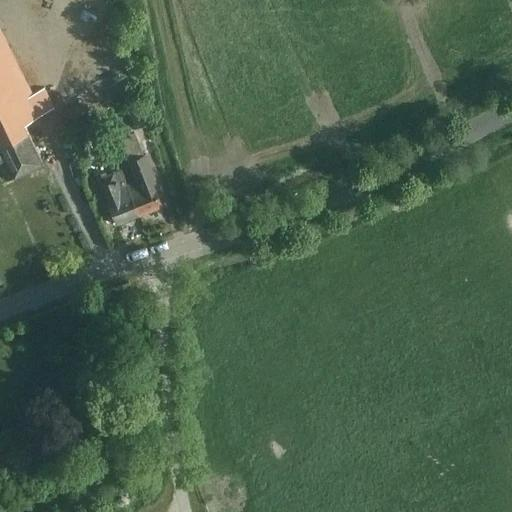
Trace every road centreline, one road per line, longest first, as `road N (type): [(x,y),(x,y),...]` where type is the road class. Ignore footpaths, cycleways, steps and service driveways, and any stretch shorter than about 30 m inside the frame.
road 1 (residential): [(162,257),(395,167),(511,112)]
road 2 (residential): [(185,511),(162,257)]
road 3 (residential): [(0,311),(162,257)]
